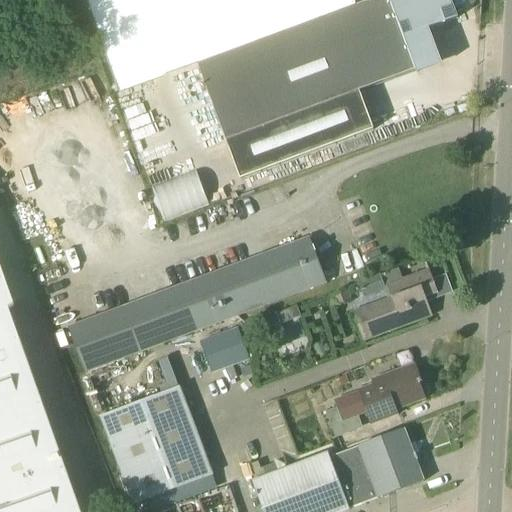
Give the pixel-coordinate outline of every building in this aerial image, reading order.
[(458,19),(450,0),(385,0),(195,70),(236,183),(374,131),(360,93),(416,72),(417,75),(443,65),(430,30),(458,19)] [(84,373),(307,288),(326,281),(310,239),(68,331),(84,373)] [(437,292),(433,281),(430,271),(387,287),(392,300),(354,314),(364,342),(433,317),(426,299),(437,295),(436,293),(437,292)] [(365,300),(386,291),(380,276),(358,285),(365,300)] [(0,511),(81,511),(0,280),(0,511)] [(301,310),(278,312),(281,340),(304,338),(301,310)] [(215,334),(215,365),(246,365),(246,334),(215,334)] [(164,388),(175,385),(169,357),(158,359),(164,388)] [(371,426),(380,423),(399,416),(396,409),(403,406),(404,408),(426,400),(420,385),(422,384),(415,365),(371,381),(373,387),(358,392),(371,426)] [(180,388),(101,418),(134,506),(213,476),(180,388)] [(353,510),(406,490),(424,483),(416,462),(418,461),(416,455),(414,456),(411,445),(410,446),(404,430),(332,459),(330,455),(253,485),(263,511),(350,511),(353,511),(353,510)]
